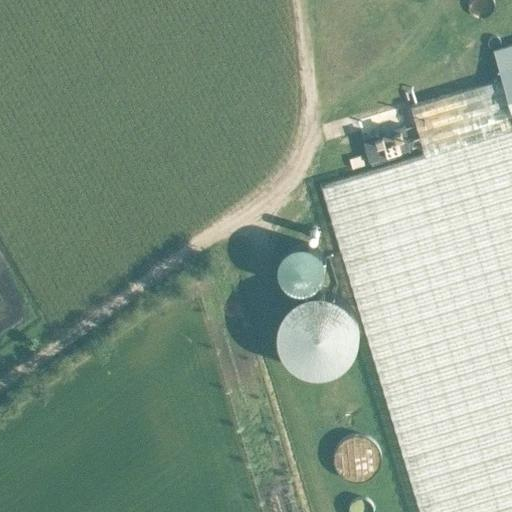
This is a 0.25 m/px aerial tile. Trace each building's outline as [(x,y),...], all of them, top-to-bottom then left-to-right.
[(478,0),(481,17),(499,15),(496,0),(478,0)] [(411,104),(426,154),(511,128),(511,41),(493,47),(500,68),(502,77),(464,88),(411,104)] [(400,107),(357,120),(369,160),(413,147),(400,107)] [(511,511),(511,128),(426,154),(325,184),(423,511),(511,511)] [(310,299),(341,274),(316,243),(285,268),(310,299)] [(381,476),(384,440),(344,437),(342,474),(381,476)] [(355,504),(359,511),(380,511),(369,495),(355,504)]
